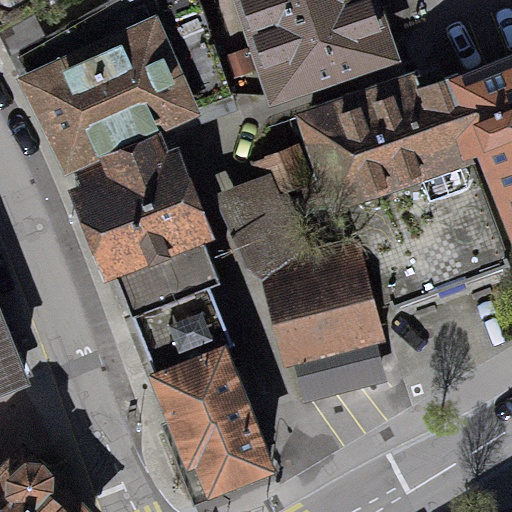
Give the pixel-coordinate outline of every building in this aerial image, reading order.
[(0,0),(0,25),(43,0),(0,0)] [(252,0),(291,106),(405,64),(381,0),(252,0)] [(164,19),(22,78),(68,157),(210,98),(164,19)] [(511,53),(457,76),(484,143),(511,211),(511,53)] [(460,146),(484,143),(457,76),(443,81),(433,56),(294,112),(331,204),(354,195),(396,306),(500,261),(460,146)] [(112,176),(86,185),(130,310),(217,279),(165,132),(104,154),(112,176)] [(295,148),(257,163),(265,182),(274,179),(278,190),(307,178),(295,148)] [(349,267),(281,283),(298,345),(364,327),(349,267)] [(221,283),(134,317),(201,489),(275,461),(229,342),(242,337),(221,283)] [(0,303),(0,391),(30,380),(0,303)] [(378,377),(364,327),(298,345),(312,396),(378,377)] [(0,511),(75,511),(24,462),(0,486),(0,511)]
